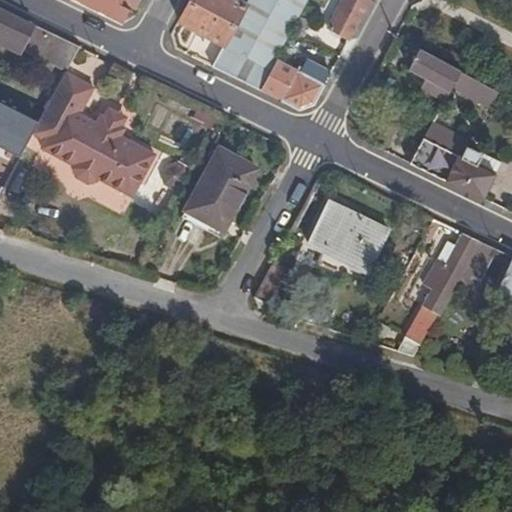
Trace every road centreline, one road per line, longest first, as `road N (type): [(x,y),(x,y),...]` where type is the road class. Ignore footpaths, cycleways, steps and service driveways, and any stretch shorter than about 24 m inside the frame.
road 1 (residential): [(511,414),(220,324)]
road 2 (residential): [(220,324),(0,251)]
road 3 (residential): [(511,233),(316,140)]
road 4 (residential): [(316,140),(220,324)]
road 5 (residential): [(316,140),(138,48)]
road 6 (residential): [(391,0),(316,140)]
